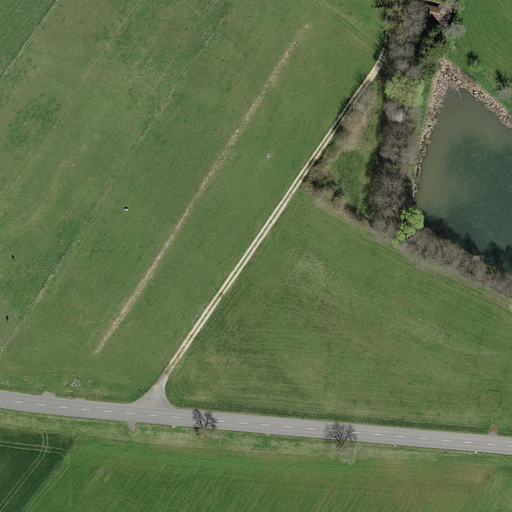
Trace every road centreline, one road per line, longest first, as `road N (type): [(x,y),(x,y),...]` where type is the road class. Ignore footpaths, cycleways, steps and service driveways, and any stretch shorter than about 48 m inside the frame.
road 1 (secondary): [(511,445),(0,398)]
road 2 (track): [(390,0),(376,68),(165,374),(150,414)]
